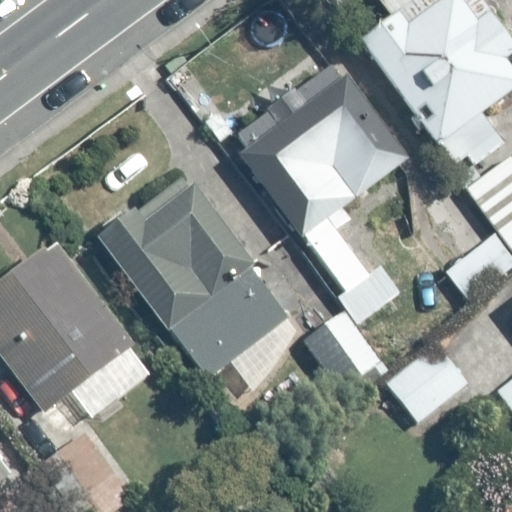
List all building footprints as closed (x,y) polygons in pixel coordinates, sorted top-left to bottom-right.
[(511,165),(477,119),(511,91),(511,81),(495,59),(508,49),(470,0),(374,0),(385,14),(351,40),(494,237),(511,260),(511,165)] [(403,163),(329,63),(227,139),(301,239),(403,163)] [(134,214),(130,208),(90,238),(199,385),(227,365),(251,399),(294,336),(286,324),(289,322),(183,178),(134,214)] [(369,274),(333,226),(304,248),(341,296),(369,274)] [(511,260),(494,237),(443,276),(467,307),(511,271),(511,260)] [(39,253),(35,247),(0,272),(0,368),(38,419),(68,396),(88,422),(149,376),(50,244),(39,253)] [(328,303),(303,263),(278,278),(303,319),(328,303)] [(389,278),(299,343),(336,394),(376,365),(351,331),(402,295),(389,278)] [(511,302),(506,307),(511,315),(511,380),(495,394),(511,416),(511,302)] [(464,386),(430,345),(382,386),(416,426),(464,386)] [(114,511),(131,501),(85,433),(52,456),(90,511),(114,511)] [(0,481),(9,475),(0,462),(0,481)]
